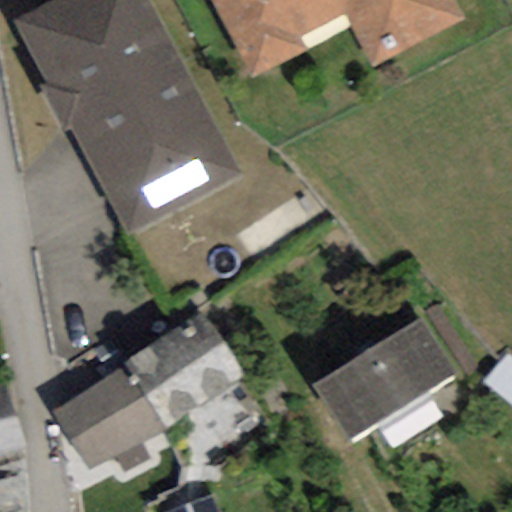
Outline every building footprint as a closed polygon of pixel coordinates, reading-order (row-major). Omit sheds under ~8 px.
[(72,0),(12,33),(125,241),(243,178),(145,0),(72,0)] [(207,0),(252,84),(308,55),(302,43),(344,20),(373,75),(465,26),(451,0),(207,0)] [(200,319),(120,373),(165,438),(245,384),(200,319)] [(421,326),(311,398),(347,452),(457,380),(421,326)] [(511,368),(509,366),(491,390),(511,406),(511,368)] [(165,438),(120,373),(52,419),(88,479),(165,438)] [(2,387),(0,388),(0,460),(25,451),(2,387)] [(216,511),(211,498),(174,511),(216,511)]
